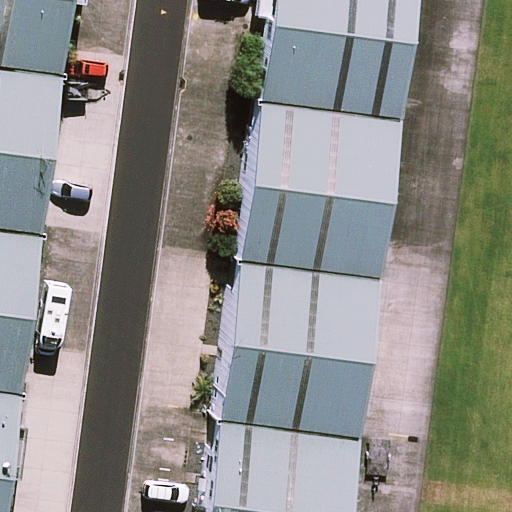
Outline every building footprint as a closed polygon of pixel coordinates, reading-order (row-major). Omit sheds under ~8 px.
[(0,0),(0,68),(58,76),(67,0),(0,0)] [(265,0),(254,93),(394,111),(408,0),(265,0)] [(0,230),(37,235),(58,76),(0,68),(0,230)] [(254,93),(233,252),(373,270),(394,111),(254,93)] [(0,392),(17,395),(37,235),(0,230),(0,392)] [(233,252),(213,409),(352,428),(373,270),(233,252)] [(0,511),(1,511),(17,395),(0,392),(0,511)] [(213,409),(199,511),(341,511),(352,428),(213,409)]
